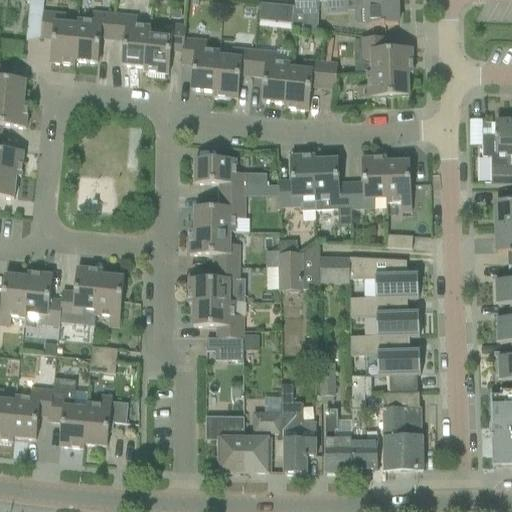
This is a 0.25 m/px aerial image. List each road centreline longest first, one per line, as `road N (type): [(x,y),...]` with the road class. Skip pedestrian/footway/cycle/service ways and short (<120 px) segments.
road 1 (residential): [(447,132),(461,506)]
road 2 (residential): [(447,132),(282,134),(163,123)]
road 3 (tertiary): [(461,506),(181,506)]
road 4 (residential): [(181,506),(180,376),(161,248)]
road 5 (residential): [(163,123),(145,103),(64,100),(53,118),(47,246)]
road 6 (tertiary): [(181,506),(33,493)]
road 7 (residential): [(161,248),(163,123)]
